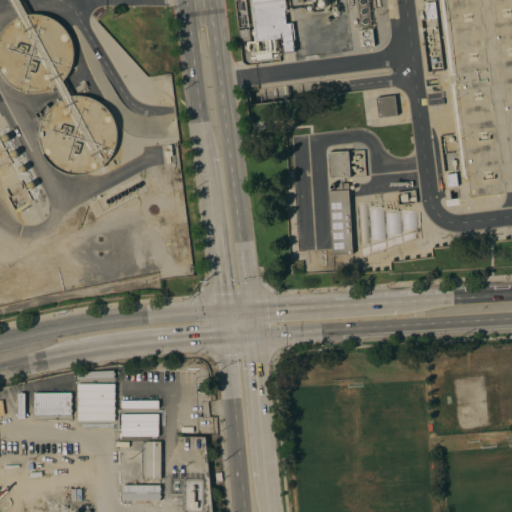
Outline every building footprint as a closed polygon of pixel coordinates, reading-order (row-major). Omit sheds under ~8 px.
[(284,0),(287,23),(293,22),(295,41),(294,41),(295,52),(284,53),(282,37),(258,40),(252,0),(284,0)] [(368,0),(371,25),(360,26),(357,0),(368,0)] [(437,17),(427,19),(425,3),(435,2),(437,17)] [(49,91),(43,92),(36,93),(29,92),(23,90),(17,87),(11,83),(6,78),(2,73),(0,67),(0,40),(3,34),(7,28),(12,23),(18,20),(24,17),(30,15),(37,15),(44,15),(50,17),(57,20),(62,24),(67,29),(71,35),(73,41),(75,48),(76,54),(75,61),(73,68),(70,74),(66,79),(61,84),(56,88),(49,91)] [(238,29),(239,29),(239,26),(245,26),(245,28),(249,28),(251,40),(240,41),(238,29)] [(359,30),(373,28),(375,45),(361,47),(359,30)] [(397,114),(379,117),(376,97),(395,95),(397,114)] [(92,177),(85,178),(78,178),(71,176),(64,174),(59,170),(53,165),(49,160),(46,154),(43,147),(42,140),(42,133),(44,126),(46,120),(50,114),(54,108),(60,104),(66,101),(73,98),(80,97),(87,98),(93,99),(100,101),(106,105),(111,110),(115,115),(119,121),(121,128),(122,135),(122,142),(121,149),(118,155),(114,161),(110,167),(104,171),(98,174),(92,177)] [(350,176),(329,177),(328,152),(349,151),(350,176)] [(329,191),(336,190),(336,184),(348,183),(353,253),(333,254),(329,191)] [(130,397),(130,373),(179,373),(179,397),(130,397)] [(88,414),(88,427),(115,427),(115,414),(88,414)]
